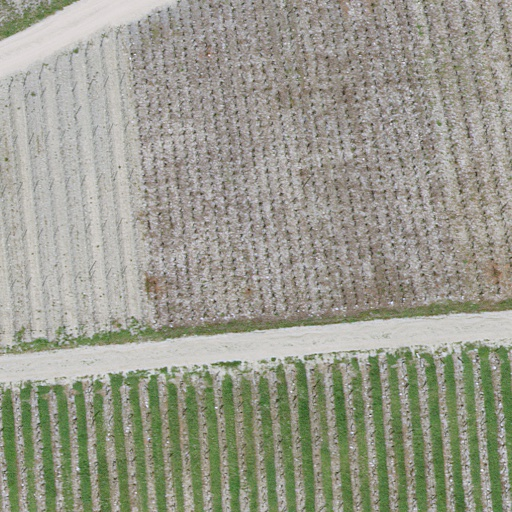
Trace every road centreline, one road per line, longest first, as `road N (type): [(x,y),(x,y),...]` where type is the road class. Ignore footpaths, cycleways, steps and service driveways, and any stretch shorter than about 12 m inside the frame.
road 1 (track): [(511,334),(0,378)]
road 2 (track): [(0,64),(124,0)]
